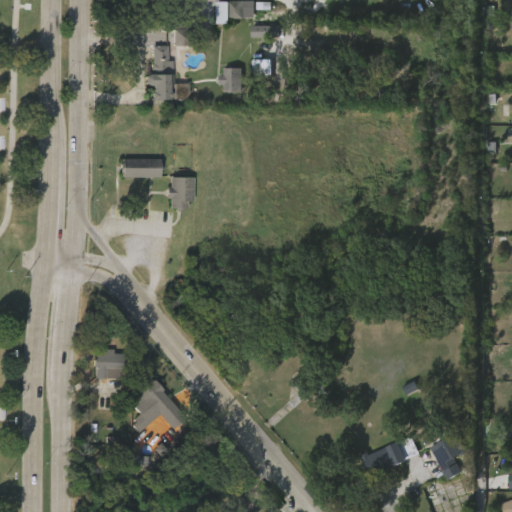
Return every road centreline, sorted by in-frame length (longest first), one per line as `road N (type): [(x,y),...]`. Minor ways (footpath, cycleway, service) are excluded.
road 1 (secondary): [(63,511),(64,380),(79,219)]
road 2 (tertiary): [(305,511),(126,281)]
road 3 (secondary): [(50,0),(48,186),(35,268)]
road 4 (secondary): [(35,268),(25,511)]
road 5 (secondary): [(79,219),(82,0)]
